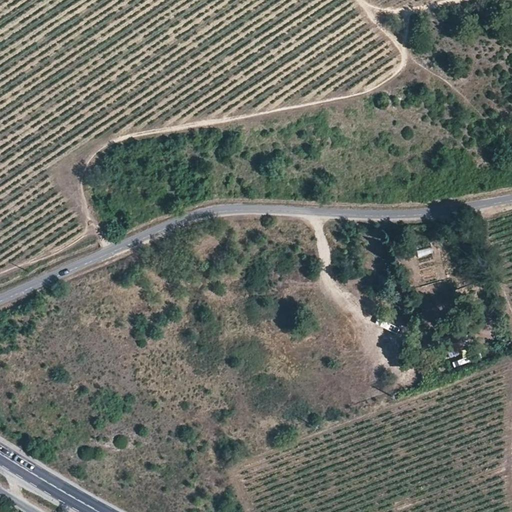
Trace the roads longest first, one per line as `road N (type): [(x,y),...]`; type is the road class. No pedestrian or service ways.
road 1 (unclassified): [(511,199),(453,208),(206,211),(0,300)]
road 2 (trunk): [(209,511),(97,476),(0,410)]
road 3 (unknown): [(471,205),(511,339)]
